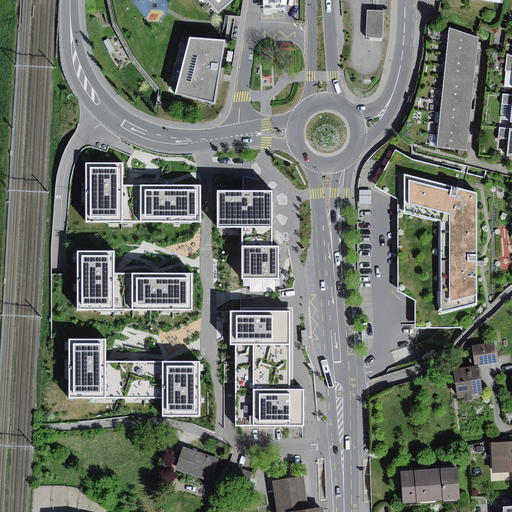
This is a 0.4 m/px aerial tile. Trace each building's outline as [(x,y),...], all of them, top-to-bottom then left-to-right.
[(234,0),(207,0),(219,14),(234,0)] [(376,11),(367,11),(366,36),(375,36),(383,37),(385,11),(376,11)] [(443,18),(440,24),(446,27),(449,21),(443,18)] [(478,38),(449,28),(448,43),(478,46),(478,42),(478,38)] [(225,40),(190,38),(177,94),(216,104),(220,77),(225,40)] [(108,39),(101,43),(107,55),(114,51),(108,39)] [(478,46),(448,43),(447,54),(477,57),(477,50),(478,46)] [(477,57),(447,54),(445,66),(475,69),(476,65),(477,57)] [(475,69),(445,66),(444,77),(475,80),(475,73),(475,69)] [(475,80),(444,77),(443,89),(473,92),(474,88),(475,80)] [(473,92),(443,89),(442,101),(472,104),(473,97),(473,92)] [(511,94),(503,94),(502,104),(503,105),(511,105),(511,108),(511,120),(511,122),(511,94)] [(472,104),(442,101),(441,112),(471,115),(471,111),(472,104)] [(511,108),(511,105),(503,105),(502,119),(511,120),(511,108)] [(471,115),(441,112),(439,124),(470,127),(471,119),(471,115)] [(470,127),(439,124),(438,135),(468,138),(469,134),(470,127)] [(511,129),(499,128),(498,138),(508,139),(507,156),(511,156),(511,129)] [(468,138),(438,135),(436,147),(467,151),(468,142),(468,138)] [(398,199),(399,291),(415,300),(416,328),(461,328),(478,305),(478,263),(478,193),(461,190),(457,189),(462,171),(412,160),(395,151),(377,187),(398,199)] [(124,223),(124,185),(124,183),(124,163),(86,163),(86,185),(86,223),(124,223)] [(201,185),(124,185),(124,223),(201,223),(201,185)] [(371,190),(359,190),(359,204),(371,204),(371,190)] [(242,228),(273,228),(273,191),(243,191),(218,191),(218,228),(242,228)] [(273,228),(242,228),(242,280),(273,279),(280,279),(280,246),(273,246),(273,228)] [(115,311),(115,274),(115,270),(115,252),(77,252),(77,274),(77,311),(115,311)] [(115,274),(115,311),(150,311),(192,311),(192,274),(159,274),(115,274)] [(235,368),(290,368),(290,346),(291,311),(230,310),(230,346),(235,346),(235,368)] [(485,344),(472,346),(475,365),(497,362),(494,344),(497,343),(496,339),(484,341),(485,344)] [(69,400),(106,400),(106,362),(106,360),(106,340),(69,340),(69,362),(69,400)] [(106,362),(106,400),(163,400),(163,362),(134,362),(111,362),(106,362)] [(163,362),(163,400),(163,417),(201,417),(201,362),(168,362),(163,362)] [(478,367),(454,371),(458,398),(463,397),(464,402),(475,400),(474,394),(482,393),(478,367)] [(290,368),(235,368),(234,426),(290,427),(305,427),(305,390),(290,390),(290,368)] [(511,442),(491,443),(492,474),(511,473),(511,442)] [(217,459),(185,447),(177,469),(209,480),(217,459)] [(234,467),(229,483),(247,488),(252,473),(234,467)] [(458,468),(401,471),(403,503),(461,498),(458,468)] [(291,511),(309,509),(304,476),(272,481),(276,511),(291,511)]
